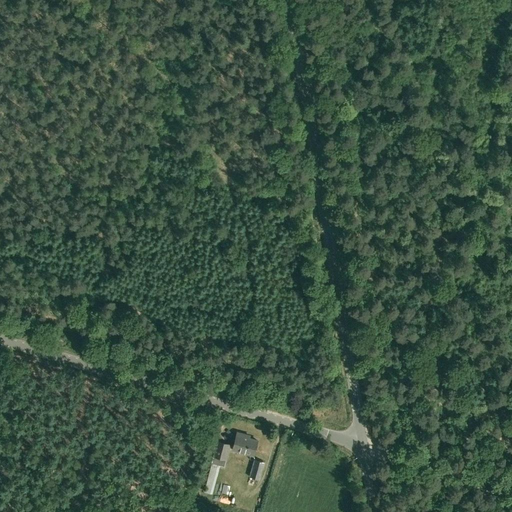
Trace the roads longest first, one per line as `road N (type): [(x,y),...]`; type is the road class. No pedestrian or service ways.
road 1 (tertiary): [(362,444),(289,0)]
road 2 (tertiary): [(362,444),(0,341)]
road 3 (track): [(511,487),(362,444)]
